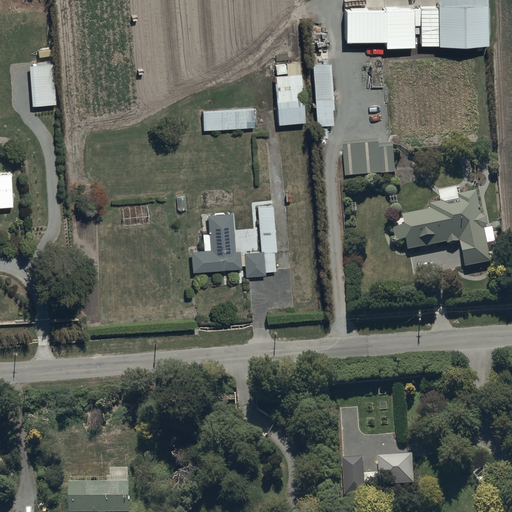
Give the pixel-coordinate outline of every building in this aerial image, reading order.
[(343,9),(343,41),(383,40),(383,47),(412,46),(412,33),(418,33),(418,45),(436,44),(436,46),(484,45),(483,0),(433,0),(434,8),(343,9)] [(274,75),(277,124),(304,122),(301,73),(300,73),(299,62),(285,63),(286,74),(274,75)] [(52,63),(45,64),(32,65),(28,65),(31,106),(55,104),(52,63)] [(328,63),(310,64),(314,125),(332,124),(328,63)] [(203,130),(254,127),(253,113),(255,112),(254,107),(202,110),(203,130)] [(469,109),(450,110),(452,136),(471,135),(469,109)] [(378,142),(342,146),(345,180),(394,176),(392,148),(379,149),(378,142)] [(480,216),(475,192),(458,196),(456,189),(439,193),(441,204),(429,207),(430,210),(400,217),(403,229),(391,231),(395,246),(405,244),(407,253),(447,245),(447,247),(459,244),(464,269),(490,264),(484,232),(487,226),(486,218),(480,216)] [(185,196),(175,197),(176,210),(186,209),(185,196)] [(207,233),(201,233),(202,250),(190,250),(191,271),(195,271),(241,269),(240,266),(244,265),(245,276),(264,275),(264,271),(276,271),(273,205),(258,206),(260,252),(240,253),(240,250),(234,250),(232,213),(206,214),(207,233)] [(149,206),(122,208),(124,225),(150,223),(149,206)] [(366,456),(341,457),(344,501),(368,499),(366,456)] [(413,456),(379,457),(380,487),(415,485),(413,456)] [(129,511),(129,483),(69,483),(69,511),(129,511)]
